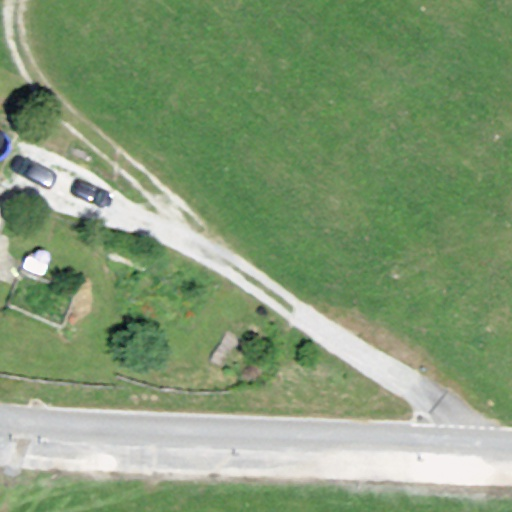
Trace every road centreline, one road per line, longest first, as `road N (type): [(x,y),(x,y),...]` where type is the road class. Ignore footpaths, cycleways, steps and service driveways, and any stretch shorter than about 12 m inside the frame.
road 1 (track): [(17,0),(15,26),(28,64),(66,113),(199,245),(441,409),(453,422),(460,456)]
road 2 (primary): [(0,429),(511,458)]
